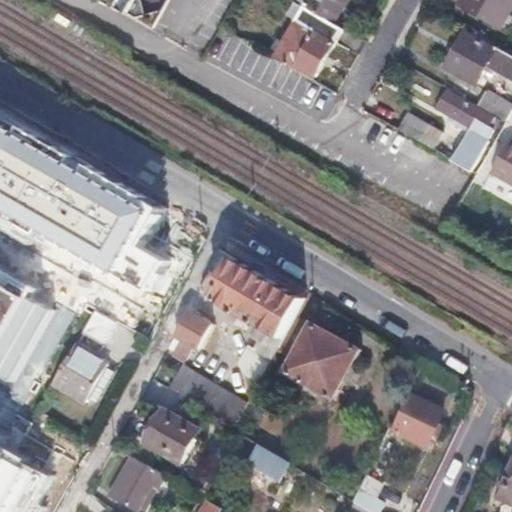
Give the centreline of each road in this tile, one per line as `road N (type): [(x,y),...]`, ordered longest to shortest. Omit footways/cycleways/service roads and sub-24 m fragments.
road 1 (residential): [(229,217),(64,511)]
road 2 (residential): [(500,381),(229,217)]
road 3 (residential): [(229,217),(0,83)]
road 4 (residential): [(437,511),(500,381)]
